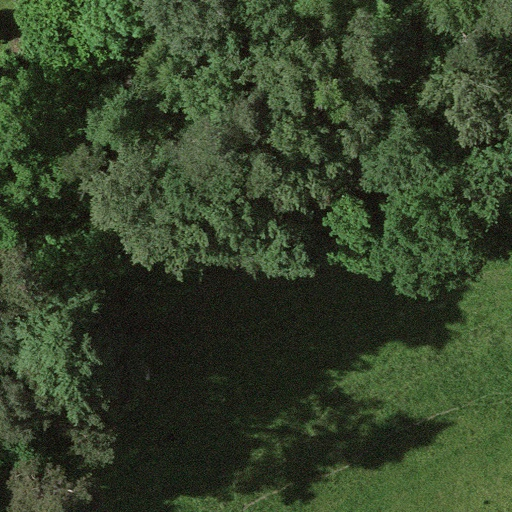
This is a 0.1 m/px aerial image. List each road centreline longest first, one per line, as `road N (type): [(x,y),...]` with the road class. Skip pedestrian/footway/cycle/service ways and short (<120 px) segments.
road 1 (track): [(230,0),(105,83)]
road 2 (residential): [(105,83),(0,188)]
